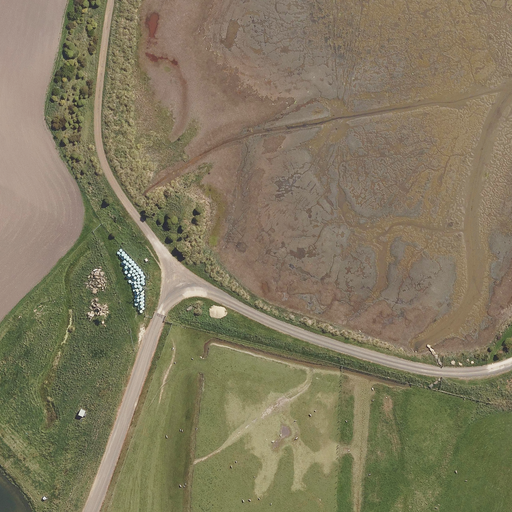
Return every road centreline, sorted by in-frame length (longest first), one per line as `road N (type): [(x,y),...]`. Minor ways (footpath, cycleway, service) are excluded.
road 1 (unclassified): [(184,286),(204,286),(303,337),(379,359),(466,370),(511,360)]
road 2 (unclassified): [(184,286),(103,167),(96,115),(111,0)]
road 3 (unclassified): [(87,511),(160,314),(184,286)]
